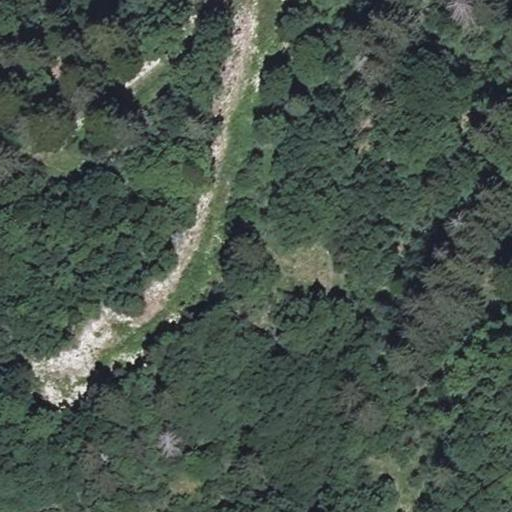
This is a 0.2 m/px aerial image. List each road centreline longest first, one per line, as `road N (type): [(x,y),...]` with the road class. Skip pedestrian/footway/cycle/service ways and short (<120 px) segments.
road 1 (track): [(256,0),(249,70),(203,208),(150,307),(47,366)]
road 2 (track): [(216,0),(46,143),(0,120)]
